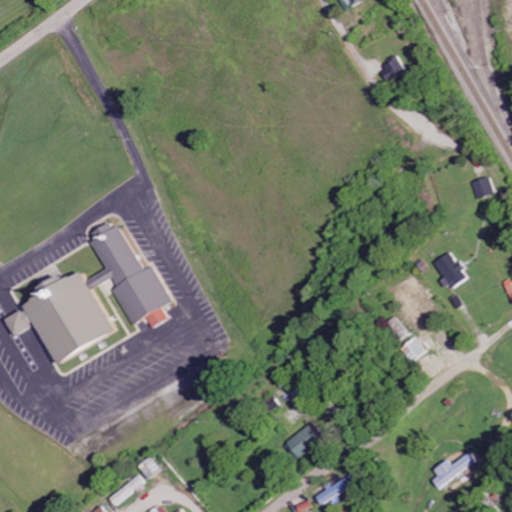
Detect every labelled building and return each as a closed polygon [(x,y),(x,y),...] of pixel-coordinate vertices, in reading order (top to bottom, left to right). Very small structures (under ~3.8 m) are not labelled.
[(387,69),(396,86),(414,76),(405,59),(387,69)] [(483,201),(501,196),(496,178),(478,183),(483,201)] [(69,368),(126,333),(101,291),(120,280),(125,288),(119,292),(140,327),(153,320),(158,328),(165,326),(159,317),(180,305),(159,270),(152,271),(122,222),(101,235),(111,273),(96,282),(92,276),(73,281),(71,278),(48,291),(50,298),(34,308),(35,312),(26,314),(14,321),(23,336),(43,324),(69,368)] [(439,264),(449,279),(445,282),(452,293),(473,279),(456,253),(439,264)] [(432,303),(427,307),(424,303),(408,316),(416,327),(423,322),(427,327),(441,316),(432,303)] [(401,343),(410,336),(397,319),(388,326),(401,343)] [(436,350),(424,334),(403,351),(427,380),(433,375),(422,361),(436,350)] [(329,445),(318,427),(293,443),(304,460),(329,445)] [(439,472),(443,478),(437,482),(443,490),(482,464),(476,455),(458,467),(455,462),(439,472)] [(145,468),(155,481),(167,472),(157,459),(145,468)] [(330,490),(332,493),(322,498),(326,506),(365,485),(360,475),(330,490)] [(151,486),(145,478),(114,499),(119,507),(151,486)]
